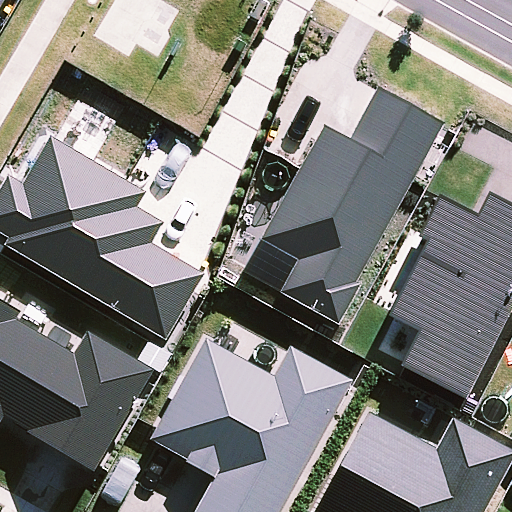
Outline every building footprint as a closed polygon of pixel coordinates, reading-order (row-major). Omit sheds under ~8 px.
[(356,287),(444,129),(376,92),(347,145),(322,131),(260,244),(297,265),(280,295),(279,297),(338,330),(360,289),(356,287)] [(0,237),(7,242),(3,248),(164,344),(205,278),(152,248),(165,228),(138,212),(147,197),(50,142),(21,188),(6,179),(0,190),(0,237)] [(464,406),(511,313),(511,210),(488,199),(476,221),(433,198),(416,230),(423,233),(417,244),(426,248),(388,322),(418,338),(400,373),(464,406)] [(297,265),(260,244),(242,274),(280,295),(297,265)] [(93,476),(153,374),(87,336),(74,359),(15,325),(21,316),(0,304),(0,427),(4,421),(28,435),(26,437),(93,476)] [(281,511),(354,384),(288,350),(273,378),(204,342),(149,443),(187,462),(185,466),(214,481),(197,511),(281,511)] [(485,511),(511,463),(511,452),(452,421),(435,451),(368,415),(315,511),(485,511)]
